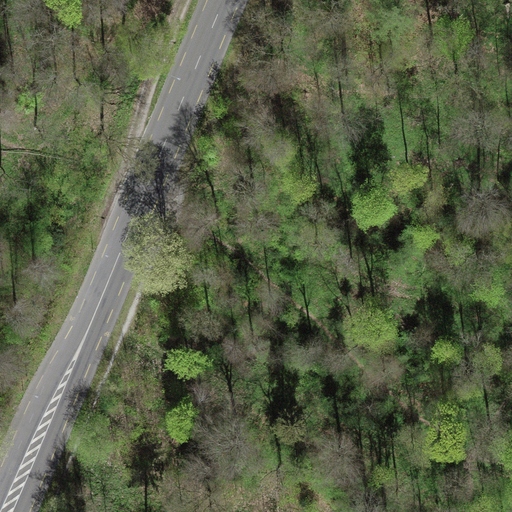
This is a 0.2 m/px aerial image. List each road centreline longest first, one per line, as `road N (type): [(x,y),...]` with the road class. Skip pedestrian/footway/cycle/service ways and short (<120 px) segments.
road 1 (residential): [(5,511),(224,0)]
road 2 (track): [(143,194),(124,185),(127,159),(186,0)]
